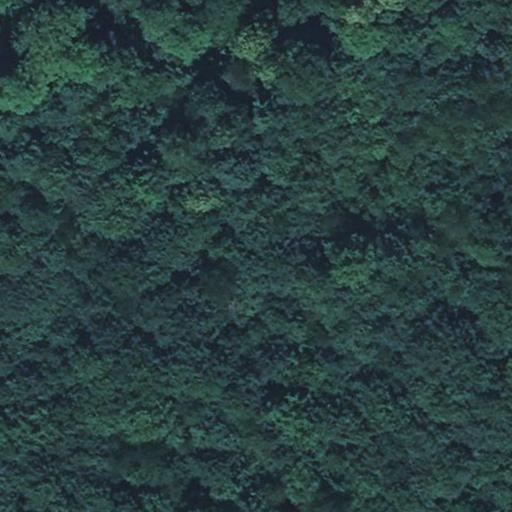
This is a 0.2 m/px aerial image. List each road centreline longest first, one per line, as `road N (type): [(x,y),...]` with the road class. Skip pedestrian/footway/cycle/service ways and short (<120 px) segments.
road 1 (track): [(511,187),(493,221),(352,361),(52,511)]
road 2 (track): [(353,0),(280,95),(0,195)]
road 3 (track): [(280,0),(192,15),(0,24)]
